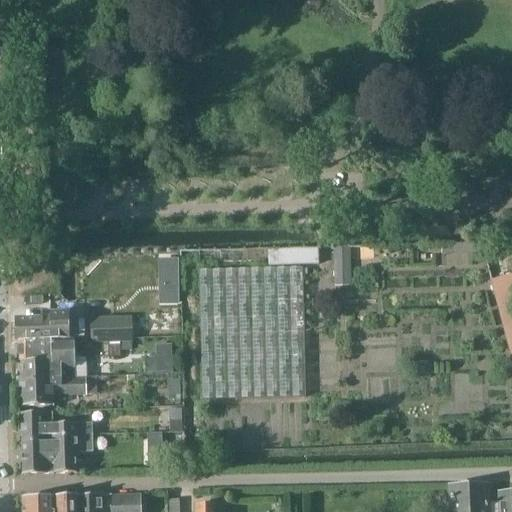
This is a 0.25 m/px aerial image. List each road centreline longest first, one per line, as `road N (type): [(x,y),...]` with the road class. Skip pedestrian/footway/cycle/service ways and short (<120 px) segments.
road 1 (unclassified): [(4,487),(511,473)]
road 2 (secondary): [(3,463),(0,298)]
